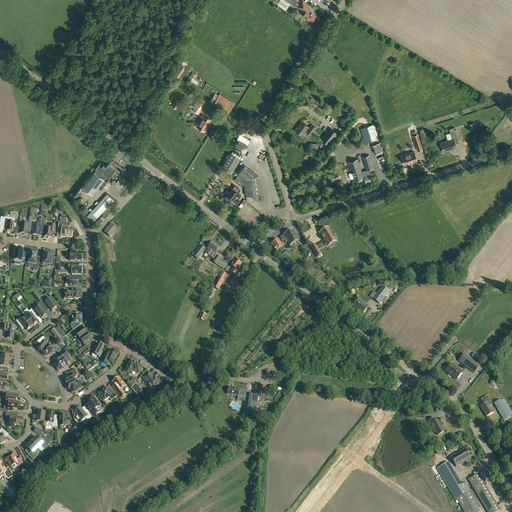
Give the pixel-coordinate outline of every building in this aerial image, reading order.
[(314,13),(310,8),(311,7),(303,1),(298,7),(305,12),(303,15),(311,21),(315,16),(313,14),(314,13)] [(215,102),(229,111),(234,103),(219,94),(215,102)] [(194,108),(193,110),(196,112),(198,113),(200,111),(202,108),(202,109),(207,101),(206,101),(199,97),(193,107),(194,108)] [(203,114),(196,126),(205,132),(212,120),(203,114)] [(301,121),(295,130),(302,135),(305,131),(310,135),(316,127),(312,124),(309,127),(301,121)] [(331,128),(322,139),(328,144),(336,133),(331,128)] [(456,148),(455,143),(453,139),(458,138),(455,131),(450,132),(452,139),(445,141),(440,143),(443,152),(456,148)] [(248,146),(237,139),(230,150),(232,152),(222,168),(231,173),(241,157),(248,146)] [(401,156),(404,165),(417,161),(414,152),(406,154),(406,153),(403,154),(403,155),(401,156)] [(362,176),(367,175),(367,176),(371,175),(369,170),(374,168),(369,155),(362,157),(367,170),(362,172),(358,159),(348,162),(351,172),(352,172),(355,181),(363,178),(362,176)] [(114,161),(108,156),(107,156),(104,160),(103,162),(102,161),(96,169),(106,177),(112,169),(109,167),(114,161)] [(260,184),(259,176),(245,165),(238,174),(233,180),(237,183),(239,180),(244,184),(245,185),(246,196),(251,195),(254,198),(259,197),(262,199),(264,199),(263,184),(260,184)] [(94,172),(82,188),(92,195),(98,188),(101,191),(107,182),(104,180),(94,172)] [(233,200),(238,193),(240,190),(236,187),(233,184),(230,188),(231,189),(227,195),(226,196),(226,198),(228,199),(229,199),(230,198),(233,200)] [(107,194),(91,212),(97,218),(114,200),(107,194)] [(15,224),(14,223),(11,222),(12,218),(4,217),(4,220),(4,224),(8,225),(7,232),(13,232),(14,227),(15,227),(15,224)] [(24,221),(24,224),(21,223),(20,233),(23,234),(24,235),(26,235),(26,234),(27,234),(28,228),(31,229),(32,218),(29,217),(29,222),(24,221)] [(33,235),(39,236),(40,228),(43,229),(44,220),(39,219),(39,223),(38,223),(38,225),(34,224),(33,235)] [(70,224),(66,224),(66,220),(60,219),(59,229),(62,230),(61,236),(66,237),(66,236),(71,236),(72,228),(69,228),(70,224)] [(55,234),(55,232),(56,225),(50,224),(49,228),(46,228),(45,237),(47,237),(48,238),(49,238),(50,237),(51,237),(51,233),(55,234)] [(116,229),(110,224),(104,231),(109,236),(116,229)] [(326,244),(334,239),(331,236),(332,235),(328,228),(320,233),(326,244)] [(299,245),(297,241),(299,240),(293,230),(281,237),(281,238),(282,241),(284,240),(286,243),(288,242),(290,245),(295,243),(297,246),(299,245)] [(283,247),(278,240),(270,245),(275,252),(279,249),(281,252),(284,249),(283,247)] [(214,248),(217,245),(213,242),(208,248),(209,250),(206,254),(208,255),(211,251),(213,248),(214,248)] [(221,259),(215,254),(220,248),(217,245),(214,248),(213,248),(211,251),(208,255),(214,260),(212,261),(217,265),(221,259)] [(197,259),(205,249),(201,246),(193,256),(197,259)] [(22,249),(17,248),(17,249),(16,249),(15,254),(14,254),(14,259),(15,259),(15,260),(21,261),(21,264),(24,264),(25,259),(22,258),(23,250),(22,250),(22,249)] [(37,258),(37,252),(29,251),(28,264),(34,264),(33,270),(38,271),(40,260),(38,260),(37,258)] [(286,252),(282,256),(289,262),(293,258),(286,252)] [(44,253),(43,264),(48,265),(47,266),(48,266),(54,267),(55,261),(51,260),(52,258),(52,254),(44,253)] [(70,253),(70,261),(82,261),(82,260),(83,259),(83,257),(82,256),(82,253),(70,253)] [(234,268),(231,272),(235,275),(240,268),(239,268),(241,264),(236,260),(231,266),(234,268)] [(79,264),(68,264),(68,270),(71,270),(71,274),(82,274),(82,267),(79,267),(79,264)] [(81,277),(67,277),(67,284),(70,284),(70,287),(82,287),(82,281),(81,281),(81,277)] [(219,278),(213,287),(218,290),(223,281),(222,280),(219,278)] [(44,281),(43,287),(51,288),(52,279),(46,279),(46,282),(44,281)] [(228,285),(226,290),(237,294),(239,289),(228,285)] [(382,287),(373,299),(380,304),(389,292),(382,287)] [(64,290),(64,299),(67,299),(74,299),(78,299),(78,298),(81,298),(82,298),(82,291),(82,290),(81,290),(77,290),(67,290),(64,290)] [(18,293),(11,298),(14,301),(16,299),(19,302),(22,299),(20,296),(18,293)] [(38,299),(40,302),(45,307),(47,305),(53,312),(55,310),(55,309),(57,307),(51,299),(48,301),(45,298),(43,296),(38,299)] [(358,299),(352,306),(357,310),(357,309),(363,313),(362,314),(363,314),(368,307),(358,299)] [(42,309),(45,307),(40,302),(36,305),(38,308),(35,311),(42,319),(44,317),(44,318),(47,316),(42,309)] [(26,318),(32,326),(33,325),(37,322),(33,316),(35,314),(32,309),(29,312),(27,309),(22,313),(26,318)] [(75,329),(80,325),(80,324),(82,324),(82,314),(72,314),(72,324),(75,324),(75,328),(75,329)] [(32,326),(26,318),(23,320),(21,318),(16,321),(20,326),(22,324),(27,330),(31,327),(32,326)] [(13,339),(14,329),(10,329),(10,326),(5,325),(4,331),(7,332),(6,338),(13,339)] [(87,334),(83,329),(81,326),(74,332),(77,336),(75,338),(77,341),(87,334)] [(93,342),(91,339),(87,334),(77,341),(80,345),(82,343),(86,347),(93,342)] [(42,352),(48,345),(45,343),(48,339),(43,336),(34,343),(38,347),(37,349),(38,349),(38,350),(39,351),(40,351),(42,352)] [(101,352),(104,346),(98,343),(92,354),(100,358),(103,353),(101,352)] [(48,345),(42,352),(44,354),(44,355),(46,356),(47,356),(52,350),(54,352),(58,347),(54,344),(52,346),(51,345),(50,347),(48,345)] [(0,361),(9,362),(10,356),(4,355),(4,351),(0,350),(0,357),(1,357),(0,361)] [(107,351),(104,357),(101,362),(107,365),(109,361),(113,363),(118,353),(111,350),(110,353),(107,351)] [(70,357),(68,356),(65,351),(53,360),(56,363),(54,364),(55,366),(55,367),(56,368),(56,369),(57,369),(58,370),(59,371),(68,364),(65,360),(70,357)] [(482,359),(474,353),(471,357),(479,363),(482,359)] [(480,366),(464,354),(459,361),(474,373),(480,366)] [(131,375),(133,371),(139,374),(143,366),(130,360),(124,371),(131,375)] [(8,368),(9,362),(0,361),(0,363),(0,369),(2,370),(2,367),(8,368)] [(97,365),(96,363),(86,370),(88,372),(97,365)] [(462,373),(451,364),(446,371),(457,379),(462,373)] [(64,379),(64,380),(64,382),(65,382),(66,384),(75,380),(74,378),(75,377),(75,376),(77,375),(75,369),(70,372),(71,375),(64,378),(64,379)] [(147,384),(150,387),(153,390),(161,382),(160,382),(160,381),(159,380),(158,380),(157,379),(157,378),(155,376),(153,377),(148,372),(142,377),(148,383),(147,384)] [(112,388),(115,392),(121,399),(125,395),(121,389),(126,386),(123,382),(122,382),(119,378),(112,382),(115,385),(112,388)] [(75,380),(66,384),(67,386),(67,387),(67,389),(69,389),(69,390),(70,390),(72,394),(78,391),(78,390),(83,387),(80,381),(76,383),(75,380)] [(7,384),(8,382),(0,381),(0,391),(3,391),(3,392),(4,388),(8,389),(9,384),(7,384)] [(133,387),(132,388),(135,391),(138,394),(142,391),(139,388),(136,384),(133,386),(133,387)] [(106,387),(98,393),(104,401),(108,397),(111,401),(117,396),(112,390),(110,392),(106,387)] [(228,387),(228,394),(238,396),(238,395),(245,396),(245,402),(243,411),(256,413),(257,403),(258,398),(259,392),(254,391),(253,394),(246,393),(246,392),(247,390),(239,389),(228,387)] [(4,392),(3,392),(3,391),(2,397),(6,398),(6,401),(19,403),(16,403),(16,397),(10,396),(10,392),(4,392)] [(89,404),(85,407),(88,411),(93,417),(103,409),(94,397),(87,402),(89,404)] [(491,409),(490,406),(491,405),(487,397),(482,400),(484,404),(483,404),(480,406),(486,417),(495,412),(493,408),(491,409)] [(504,421),(511,417),(501,400),(494,404),(504,421)] [(18,409),(19,403),(6,401),(5,407),(4,407),(4,411),(13,412),(14,409),(18,409)] [(80,407),(74,412),(77,416),(77,417),(76,418),(78,419),(79,420),(80,419),(81,421),(85,418),(87,421),(93,417),(88,411),(85,413),(80,407)] [(38,412),(37,422),(44,423),(45,413),(44,412),(44,411),(41,411),(41,412),(38,412)] [(21,418),(17,418),(17,415),(6,413),(5,420),(8,420),(8,424),(9,425),(9,427),(14,427),(15,425),(20,425),(20,424),(21,424),(22,420),(21,420),(21,418)] [(51,428),(52,427),(58,427),(57,421),(53,420),(54,414),(48,413),(47,421),(46,421),(45,427),(46,427),(51,428)] [(66,415),(59,415),(60,426),(61,426),(61,427),(62,428),(64,427),(65,427),(65,426),(66,426),(66,425),(71,425),(70,418),(66,419),(66,415)] [(438,435),(445,431),(438,420),(435,421),(433,418),(428,421),(430,424),(431,424),(438,435)] [(76,426),(74,427),(71,429),(69,430),(71,435),(73,434),(74,435),(77,434),(79,433),(76,426)] [(46,439),(45,440),(42,443),(36,437),(31,442),(38,448),(40,446),(44,449),(52,441),(46,439)] [(40,451),(38,448),(31,442),(26,447),(32,452),(29,455),(33,460),(38,455),(37,454),(40,451)] [(450,457),(456,467),(471,458),(465,448),(450,457)] [(14,469),(18,466),(19,467),(24,463),(20,457),(16,460),(13,455),(7,459),(13,469),(14,469)] [(1,462),(0,462),(0,475),(4,473),(8,480),(13,476),(8,468),(5,469),(1,462)] [(482,511),(473,496),(465,482),(462,484),(461,483),(448,462),(437,469),(462,511),(482,511)] [(468,480),(487,511),(497,511),(500,510),(479,474),(468,480)]
